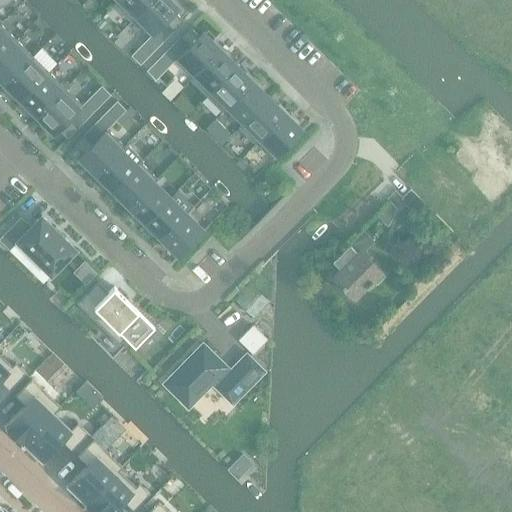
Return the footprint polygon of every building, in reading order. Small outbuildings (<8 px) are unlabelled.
[(119,0),(117,3),(114,5),(131,21),(133,19),(151,0),(119,0)] [(169,0),(151,0),(133,19),(150,36),(154,32),(159,26),(165,21),(174,30),(184,20),(174,11),(178,8),(169,0)] [(165,21),(159,26),(169,35),(174,30),(165,21)] [(0,23),(0,55),(17,39),(0,23)] [(159,26),(154,32),(163,41),(169,35),(159,26)] [(177,58),(175,60),(192,77),(220,49),(202,31),(198,35),(190,26),(180,36),(190,45),(184,51),(178,56),(177,58)] [(150,36),(148,38),(157,47),(163,41),(154,32),(150,36)] [(180,36),(175,41),(184,51),(190,45),(180,36)] [(148,38),(142,43),(152,53),(157,47),(148,38)] [(17,39),(0,55),(0,81),(3,85),(32,56),(33,55),(17,39)] [(175,41),(169,47),(178,56),(184,51),(175,41)] [(142,43),(136,50),(145,59),(152,53),(142,43)] [(169,47),(163,53),(173,62),(175,60),(177,58),(178,56),(169,47)] [(192,77),(190,79),(206,95),(236,65),(220,49),(192,77)] [(136,50),(131,55),(140,64),(145,59),(136,50)] [(163,53),(158,59),(167,68),(173,62),(163,53)] [(32,56),(3,85),(20,101),(48,72),(32,56)] [(158,59),(151,65),(161,74),(162,73),(167,68),(158,59)] [(151,65),(146,70),(156,79),(161,74),(151,65)] [(236,65),(206,95),(223,111),(225,109),(252,81),(236,65)] [(48,72),(20,101),(36,117),(65,87),(49,71),(48,72)] [(252,81),(225,109),(241,125),(268,97),(252,81)] [(101,85),(95,91),(105,100),(111,94),(101,85)] [(65,87),(36,117),(54,135),(59,130),(67,138),(76,130),(66,120),(73,114),(78,108),(80,106),(82,104),(65,87)] [(94,92),(90,97),(99,106),(105,100),(95,91),(94,92)] [(181,93),(172,102),(178,107),(187,99),(181,93)] [(90,97),(84,103),(93,112),(99,106),(90,97)] [(241,125),(239,127),(255,143),(257,141),(285,113),(268,97),(241,125)] [(117,100),(111,106),(120,116),(126,109),(117,100)] [(80,106),(78,108),(88,118),(93,112),(84,103),(82,104),(80,106)] [(111,106),(105,112),(114,121),(120,116),(111,106)] [(78,108),(73,114),(82,123),(88,118),(78,108)] [(105,112),(99,118),(109,127),(114,121),(105,112)] [(285,113),(257,141),(274,158),(302,130),(285,113)] [(73,114),(66,120),(76,130),(82,123),(73,114)] [(99,118),(94,123),(103,133),(107,128),(109,127),(99,118)] [(94,123),(88,129),(97,138),(103,133),(94,123)] [(82,136),(73,144),(82,153),(77,158),(95,176),(123,148),(125,146),(107,128),(103,133),(97,138),(91,145),(82,136)] [(88,129),(82,136),(91,145),(97,138),(88,129)] [(123,148),(95,176),(111,192),(139,164),(123,148)] [(139,164),(111,192),(128,208),(155,180),(157,178),(141,162),(139,164)] [(155,180),(128,208),(144,223),(171,196),(155,180)] [(410,191),(402,200),(410,208),(419,200),(410,191)] [(171,196),(144,223),(160,239),(187,212),(171,196)] [(187,212),(160,239),(178,257),(205,229),(187,212)] [(20,216),(0,236),(0,239),(9,249),(18,240),(52,273),(76,249),(41,214),(30,226),(20,216)] [(333,262),(340,270),(333,277),(354,299),(367,286),(369,287),(375,281),(377,284),(385,276),(359,251),(357,253),(350,246),(333,262)] [(84,260),(73,272),(86,284),(97,272),(84,260)] [(97,281),(76,302),(91,317),(93,315),(114,337),(121,330),(128,337),(128,336),(135,344),(149,330),(153,327),(126,300),(124,302),(114,293),(118,289),(115,287),(109,292),(97,281)] [(323,282),(314,291),(323,300),(332,291),(323,282)] [(251,283),(235,300),(253,318),(269,302),(251,283)] [(253,325),(239,340),(253,354),(268,338),(253,325)] [(207,339),(164,383),(188,406),(212,382),(233,402),(266,368),(245,347),(231,362),(207,339)] [(52,352),(34,371),(46,383),(64,364),(52,352)] [(0,380),(9,390),(26,373),(16,363),(12,366),(0,353),(0,380)] [(26,405),(7,425),(25,442),(53,413),(54,413),(61,406),(32,378),(15,396),(26,405)] [(53,413),(25,442),(42,459),(61,440),(71,450),(88,433),(78,423),(71,430),(54,413),(53,413)] [(87,466),(69,485),(86,502),(119,469),(119,470),(123,467),(122,466),(94,439),(77,456),(87,466)] [(119,469),(86,502),(96,511),(111,511),(123,500),(133,510),(150,493),(140,483),(136,487),(119,470),(119,469)] [(168,511),(169,511),(159,502),(148,511),(168,511)]
